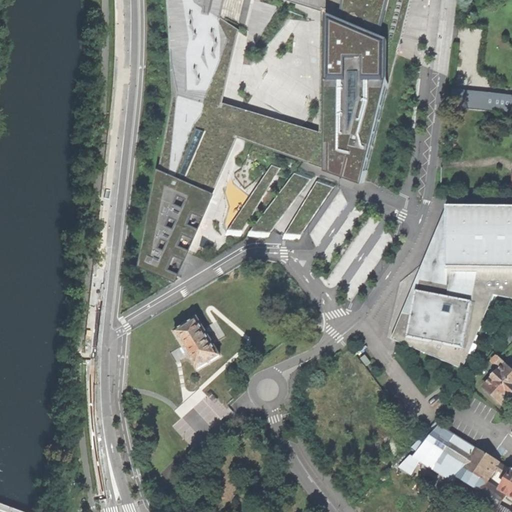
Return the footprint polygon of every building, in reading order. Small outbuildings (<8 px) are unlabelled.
[(407,20),(412,0),(170,0),(175,98),(161,170),(143,268),(179,283),(217,196),(214,195),(239,138),(328,170),(329,172),(365,184),(392,79),(407,20)] [(446,103),(506,111),(508,95),(448,88),(446,103)] [(462,118),(490,121),(491,111),(463,107),(462,118)] [(256,200),(265,204),(282,168),(273,163),(256,200)] [(491,190),(511,190),(511,174),(492,174),(492,170),(470,170),(470,177),(455,177),(456,169),(437,169),(436,189),(491,190)] [(272,237),(312,181),(298,172),(258,227),(272,237)] [(288,232),(301,241),(335,190),(321,181),(288,232)] [(511,205),(446,204),(433,237),(422,265),(401,281),(388,337),(463,366),(470,349),(495,295),(511,298),(511,205)] [(483,342),(498,356),(500,358),(511,345),(511,318),(509,315),(483,342)] [(187,355),(197,370),(220,356),(197,318),(173,332),(183,348),(187,355)] [(493,362),(501,369),(506,364),(500,358),(498,356),(493,362)] [(484,387),(502,404),(511,394),(511,369),(506,364),(501,369),(484,387)] [(475,495),(478,489),(459,476),(468,461),(477,447),(436,423),(392,466),(406,474),(415,457),(475,495)] [(495,459),(477,447),(468,461),(487,473),(495,459)] [(501,462),(495,459),(487,473),(478,489),(475,495),(480,498),(488,484),(497,469),(500,464),(501,462)] [(487,473),(468,461),(459,476),(478,489),(487,473)] [(511,472),(511,470),(500,464),(497,469),(502,472),(501,475),(508,479),(511,472)] [(511,472),(508,479),(502,488),(504,492),(507,494),(511,497),(511,472)] [(504,492),(488,484),(480,498),(498,508),(499,506),(500,507),(507,494),(504,492)]
